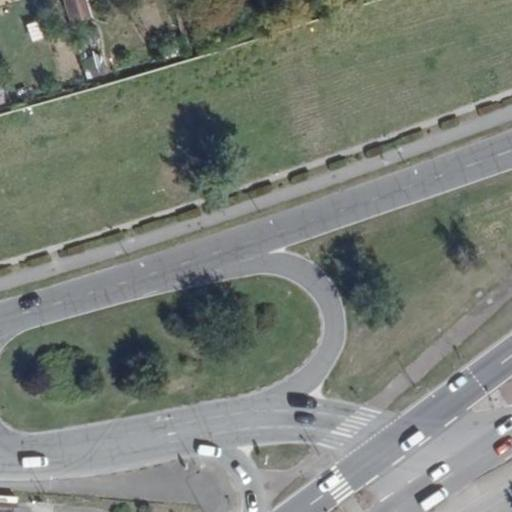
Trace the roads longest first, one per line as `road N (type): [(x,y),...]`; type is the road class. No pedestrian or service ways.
road 1 (tertiary): [(511,149),(243,245)]
road 2 (tertiary): [(243,245),(0,319)]
road 3 (tertiary): [(275,414),(328,352),(333,318),(324,286),(297,265),(243,245)]
road 4 (tertiary): [(12,460),(187,428)]
road 5 (primary): [(511,351),(389,439)]
road 6 (primary): [(392,511),(511,430)]
road 7 (tertiary): [(389,439),(511,417)]
road 8 (primary): [(389,439),(291,511)]
